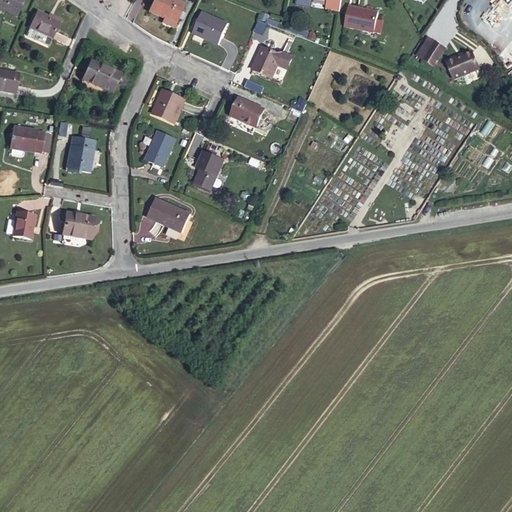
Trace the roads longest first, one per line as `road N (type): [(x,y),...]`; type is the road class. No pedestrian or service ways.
road 1 (unclassified): [(124,271),(511,213)]
road 2 (residential): [(124,271),(117,132),(154,49)]
road 3 (unclassified): [(0,290),(124,271)]
